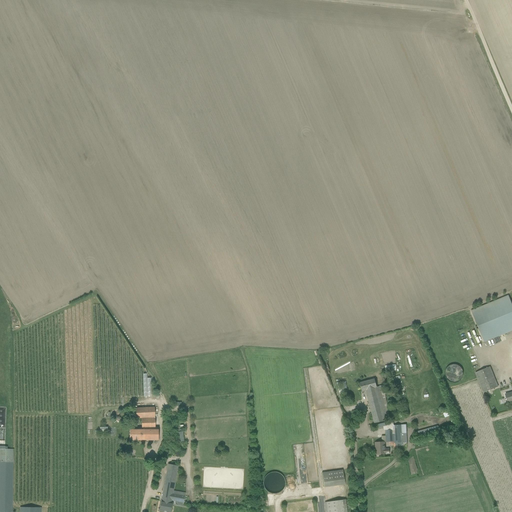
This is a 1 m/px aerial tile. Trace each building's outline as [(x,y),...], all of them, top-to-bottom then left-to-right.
[(471,311),(484,342),(511,330),(511,304),(508,296),(471,311)] [(490,367),(475,373),(483,393),(498,387),(490,367)] [(366,390),(374,424),(388,420),(379,387),(377,388),(374,379),(360,383),(362,391),(366,390)] [(337,383),(337,387),(340,395),(345,393),(344,391),(345,391),(344,389),(345,389),(344,382),(337,383)] [(144,441),(158,441),(158,428),(155,428),(155,408),(133,408),(134,419),(141,418),(142,428),(129,429),(129,441),(144,441)] [(394,443),(402,442),(401,425),(394,425),(395,434),(386,434),(386,436),(382,436),(382,442),(394,442),(394,443)] [(420,431),(422,438),(430,435),(428,429),(420,431)] [(183,431),(176,432),(176,441),(184,441),(183,431)] [(0,511),(41,511),(41,507),(20,507),(19,511),(12,511),(13,449),(8,449),(8,445),(5,445),(5,440),(0,440),(0,511)] [(389,449),(385,449),(385,442),(375,443),(376,455),(390,454),(389,449)] [(168,464),(162,495),(161,501),(159,511),(165,511),(170,511),(172,503),(171,503),(172,501),(183,503),(185,494),(173,491),(178,466),(168,464)] [(323,472),(325,487),(345,484),(343,470),(323,472)] [(283,492),(284,490),(283,488),(283,486),(282,484),(280,482),(279,481),(276,479),(275,479),(272,479),(270,479),(267,480),(265,481),(264,482),(263,484),(262,486),(261,488),(261,490),(261,493),(262,495),(263,497),(265,499),(266,500),(268,501),(270,501),(273,501),(275,501),(277,500),(279,500),(280,498),(282,496),(283,494),(283,492)] [(326,511),(347,511),(346,500),(325,502),(326,511)]
